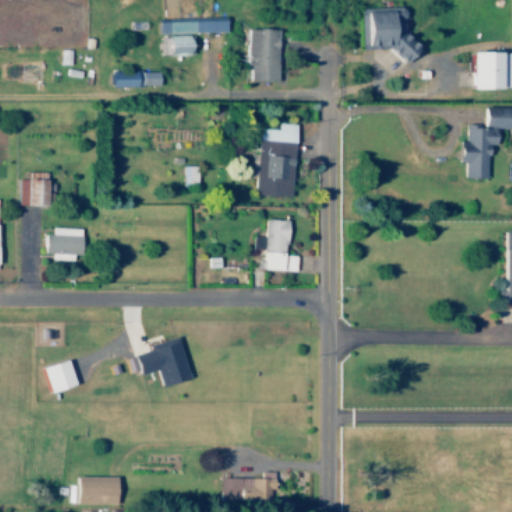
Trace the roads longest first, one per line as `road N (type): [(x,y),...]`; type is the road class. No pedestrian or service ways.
road 1 (residential): [(321,511),(326,57)]
road 2 (residential): [(323,298),(0,297)]
